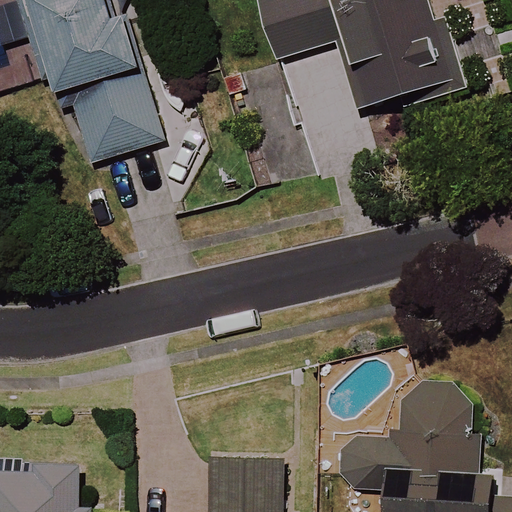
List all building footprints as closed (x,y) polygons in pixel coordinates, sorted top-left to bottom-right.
[(89,167),(165,141),(116,0),(19,0),(49,85),(60,82),(89,167)] [(441,44),(429,0),(264,0),(282,61),(346,43),(364,111),(419,96),(421,106),(471,92),(456,39),(441,44)] [(469,437),(473,389),(405,383),(400,444),(344,439),(340,488),(388,492),(386,511),(511,511),(511,507),(495,506),(497,476),(478,474),(481,439),(469,437)] [(93,511),(93,509),(81,509),(82,461),(0,459),(0,511),(93,511)] [(279,511),(281,465),(210,462),(207,511),(279,511)]
